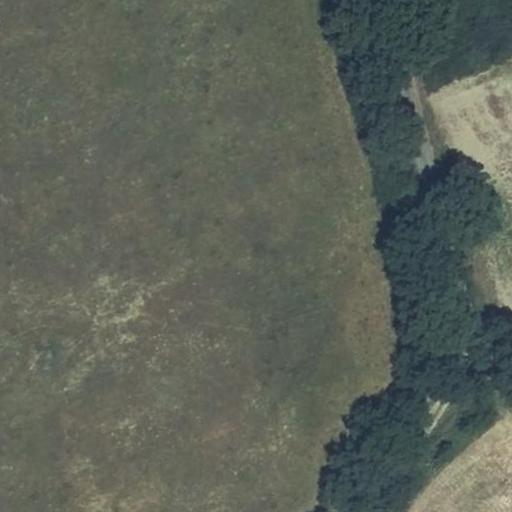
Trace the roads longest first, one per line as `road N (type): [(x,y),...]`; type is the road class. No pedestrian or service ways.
road 1 (unclassified): [(376,0),(449,287),(469,342),(511,392)]
road 2 (track): [(361,511),(392,478),(469,342)]
